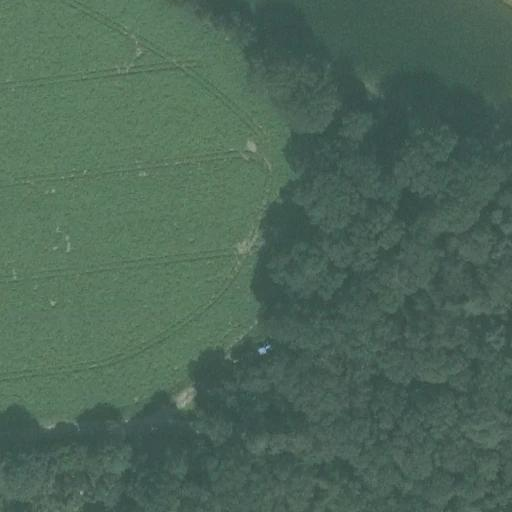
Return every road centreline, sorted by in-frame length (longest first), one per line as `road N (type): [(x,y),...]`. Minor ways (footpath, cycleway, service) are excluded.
road 1 (unclassified): [(511,467),(222,424),(129,421),(0,434)]
road 2 (track): [(129,421),(199,397),(379,272),(511,123)]
